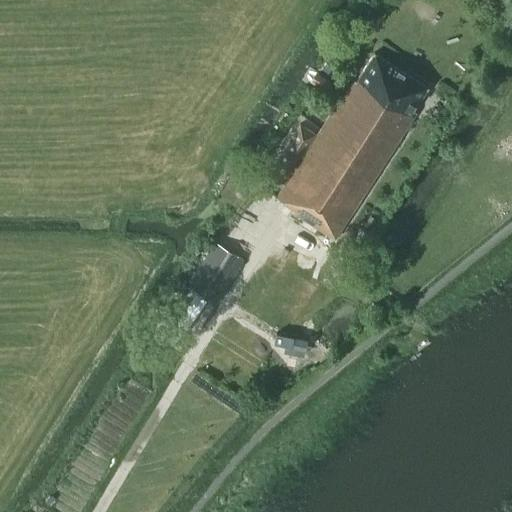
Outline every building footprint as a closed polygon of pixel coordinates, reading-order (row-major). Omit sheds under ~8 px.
[(427,87),(374,53),(356,81),(354,80),(342,98),(340,97),(316,135),(300,124),(268,173),(284,184),(276,197),(294,208),(292,211),(335,238),(413,117),(409,115),(427,87)] [(330,82),(316,72),(310,81),(324,91),(330,82)] [(369,229),(375,219),(370,216),(364,226),(369,229)] [(368,232),(360,228),(356,235),(364,239),(368,232)] [(362,242),(351,236),(346,244),(357,250),(362,242)] [(215,303),(243,259),(216,242),(188,286),(215,303)] [(175,331),(190,341),(195,333),(179,324),(175,331)]
